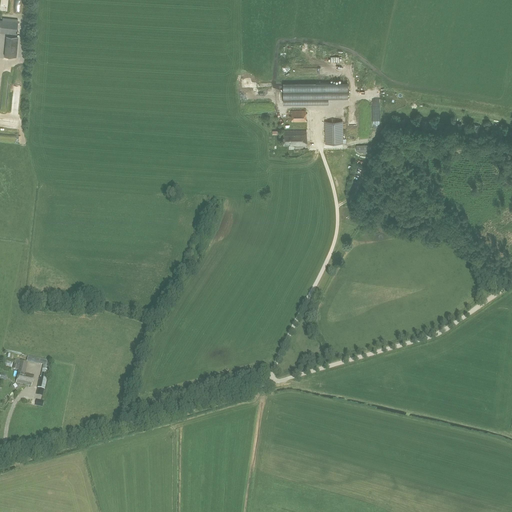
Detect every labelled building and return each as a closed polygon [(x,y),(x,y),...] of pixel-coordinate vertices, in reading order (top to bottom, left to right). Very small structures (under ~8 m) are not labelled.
[(0,32),(17,34),(18,22),(0,20),(0,32)] [(18,37),(6,36),(4,56),(16,58),(18,37)] [(348,83),(283,84),(284,105),(328,104),(328,99),(348,99),(348,83)] [(291,111),(291,122),(306,122),(305,111),(291,111)] [(324,122),(326,144),(344,143),(342,121),(324,122)] [(283,146),(307,146),(307,130),(284,130),(283,146)] [(48,366),(49,360),(37,358),(36,364),(48,366)] [(2,366),(11,368),(13,362),(4,360),(2,366)] [(20,361),(19,366),(14,365),(13,369),(19,370),(16,383),(32,386),(34,376),(24,374),(27,363),(20,361)] [(48,374),(47,373),(47,370),(44,370),(44,373),(43,372),(42,375),(41,375),(38,388),(45,389),(48,374)]
